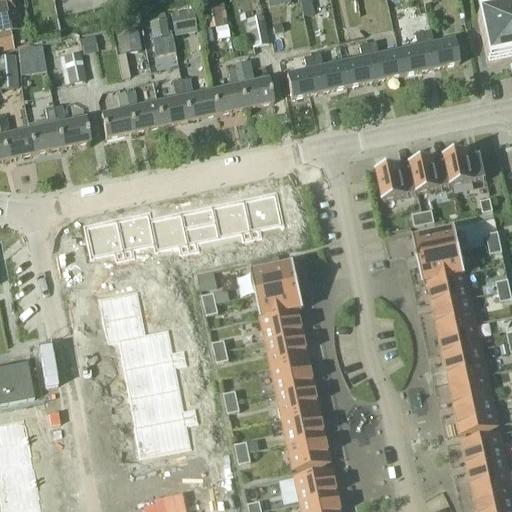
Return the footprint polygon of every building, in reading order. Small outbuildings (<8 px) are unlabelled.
[(16,29),(10,0),(0,0),(0,54),(13,52),(8,30),(16,29)] [(267,0),(269,9),(285,6),(283,0),(267,0)] [(217,5),(201,8),(205,31),(222,28),(217,5)] [(511,10),(474,18),(483,62),(511,55),(511,10)] [(196,35),(192,12),(170,16),(175,39),(196,35)] [(268,47),(262,18),(245,22),(251,50),(268,47)] [(165,23),(149,26),(155,60),(174,56),(171,39),(168,40),(165,23)] [(140,54),(136,32),(114,36),(119,58),(140,54)] [(430,34),(423,36),(431,73),(458,68),(453,44),(431,48),(430,43),(432,43),(430,34)] [(287,36),(275,40),(280,54),(292,50),(287,36)] [(397,55),(402,79),(431,73),(423,36),(415,37),(416,46),(417,46),(419,51),(397,55)] [(84,58),(97,54),(94,39),(80,43),(84,58)] [(375,85),(402,79),(397,55),(376,60),(375,55),(377,54),(375,46),(371,47),(370,43),(366,44),(375,85)] [(362,63),(342,67),(347,91),(375,85),(366,44),(361,45),(361,49),(358,49),(360,58),(361,58),(362,63)] [(25,81),(45,80),(44,49),(23,50),(25,81)] [(86,84),(80,57),(58,62),(65,89),(86,84)] [(0,92),(18,90),(14,58),(0,59),(0,92)] [(319,97),(347,91),(342,67),(320,72),(319,67),(321,66),(319,58),(311,59),(319,97)] [(290,103),(319,97),(311,59),(303,61),(305,69),(306,69),(307,74),(285,79),(290,103)] [(236,68),(236,72),(245,112),(272,106),(267,83),(253,86),(248,65),(236,68)] [(217,118),(245,112),(236,72),(228,74),(230,85),(232,85),(233,90),(212,95),(217,118)] [(217,118),(212,95),(191,100),(190,94),(192,94),(189,82),(180,84),(189,124),(217,118)] [(163,130),(189,124),(180,84),(173,86),(175,97),(177,97),(178,102),(158,107),(163,130)] [(133,95),(125,96),(134,137),(163,130),(158,107),(135,112),(134,107),(136,106),(133,95)] [(105,143),(134,137),(125,96),(116,98),(119,109),(120,109),(121,115),(100,120),(105,143)] [(61,110),(53,111),(62,152),(89,146),(84,123),(63,127),(62,122),(63,121),(61,110)] [(34,158),(62,152),(53,111),(44,114),(46,125),(48,124),(50,130),(29,135),(34,158)] [(0,136),(6,164),(34,158),(29,135),(7,139),(6,133),(8,133),(5,122),(0,122),(0,136)] [(444,159),(445,166),(450,190),(486,183),(480,158),(468,161),(467,154),(444,159)] [(410,166),(411,173),(417,197),(450,190),(445,166),(435,168),(433,161),(410,166)] [(376,173),(383,205),(417,197),(411,173),(401,175),(399,168),(376,173)] [(256,198),(243,200),(251,241),(260,239),(259,231),(282,226),(282,227),(283,227),(276,194),(275,194),(275,195),(256,199),(256,198)] [(230,204),(212,208),(219,240),(241,235),(242,243),(251,241),(243,200),(230,203),(230,204)] [(480,205),(483,216),(492,214),(490,203),(480,205)] [(194,211),(180,213),(189,254),(198,253),(196,244),(219,240),(212,208),(194,212),(194,211)] [(129,217),(116,220),(125,261),(133,259),(132,251),(154,247),(155,254),(156,253),(157,253),(150,221),(148,213),(147,214),(148,215),(129,218),(129,217)] [(167,217),(150,221),(157,253),(178,248),(180,256),(189,254),(180,213),(167,216),(167,217)] [(421,217),(423,228),(434,226),(431,215),(421,217)] [(414,230),(423,228),(421,217),(412,219),(414,230)] [(84,227),(83,227),(90,260),(91,260),(91,259),(114,254),(115,263),(125,261),(116,220),(103,223),(103,224),(84,228),(84,227)] [(416,263),(460,253),(455,232),(412,240),(416,263)] [(488,248),(500,245),(498,236),(486,238),(488,248)] [(490,258),(502,255),(500,245),(488,248),(490,258)] [(261,246),(253,248),(256,260),(264,258),(262,246),(261,246)] [(253,248),(245,250),(247,262),(256,260),(253,248)] [(421,285),(426,284),(464,275),(460,253),(416,263),(421,285)] [(199,260),(190,261),(193,274),(202,272),(201,272),(199,260)] [(190,261),(182,263),(182,264),(185,275),(185,276),(190,275),(193,274),(190,261)] [(250,275),(255,298),(298,289),(293,266),(250,275)] [(136,273),(128,275),(131,288),(139,286),(139,285),(136,274),(136,273)] [(128,275),(119,277),(120,278),(122,289),(122,290),(131,288),(128,275)] [(213,275),(198,279),(202,294),(216,291),(213,275)] [(470,301),(464,275),(426,284),(432,309),(470,301)] [(497,296),(510,293),(508,283),(495,286),(497,296)] [(303,312),(298,289),(255,298),(260,321),(298,313),(303,312)] [(138,293),(98,301),(98,302),(99,302),(100,308),(99,308),(102,324),(141,316),(137,295),(138,294),(138,293)] [(500,305),(511,303),(510,293),(497,296),(500,305)] [(183,299),(182,299),(184,308),(196,305),(197,305),(195,297),(194,297),(183,299)] [(203,310),(216,307),(213,297),(201,300),(203,310)] [(432,309),(438,335),(476,327),(470,301),(432,309)] [(196,305),(184,308),(186,316),(187,316),(198,314),(199,314),(197,305),(196,305)] [(203,310),(206,319),(218,317),(216,307),(203,310)] [(303,338),(298,313),(260,321),(266,346),(303,338)] [(141,316),(102,324),(105,339),(106,339),(107,345),(106,345),(106,346),(118,343),(145,338),(145,337),(141,316)] [(443,361),(481,352),(476,327),(438,335),(443,361)] [(145,338),(118,343),(123,372),(185,360),(183,353),(172,355),(168,332),(145,337),(145,338)] [(303,338),(266,346),(271,372),(308,364),(303,338)] [(214,357),(226,354),(224,344),(212,347),(214,357)] [(194,349),(193,350),(195,358),(208,355),(206,347),(205,347),(194,349)] [(443,361),(449,386),(487,378),(481,352),(443,361)] [(226,354),(214,357),(216,367),(228,364),(226,354)] [(208,355),(195,358),(197,366),(209,364),(210,364),(208,355)] [(185,360),(123,372),(129,401),(179,391),(175,369),(186,367),(185,360)] [(271,372),(277,397),(314,389),(308,364),(271,372)] [(0,408),(32,402),(26,366),(0,370),(0,408)] [(487,378),(449,386),(455,412),(492,404),(487,378)] [(314,389),(277,397),(282,423),(319,415),(314,389)] [(179,391),(129,401),(134,428),(134,430),(196,418),(194,411),(183,413),(179,391)] [(225,407),(237,405),(235,395),(223,398),(225,407)] [(498,429),(492,404),(455,412),(460,437),(498,429)] [(206,407),(208,416),(220,413),(219,405),(218,405),(206,407)] [(237,405),(225,407),(227,417),(239,415),(237,405)] [(220,413),(208,416),(210,424),(222,421),(220,413)] [(282,423),(287,448),(325,440),(319,415),(282,423)] [(196,418),(134,430),(140,460),(190,451),(186,428),(197,425),(196,418)] [(24,421),(0,425),(0,449),(28,444),(25,428),(24,428),(23,422),(24,422),(24,421)] [(462,444),(467,470),(504,462),(499,436),(462,444)] [(330,465),(325,440),(287,448),(293,473),(330,465)] [(28,444),(0,449),(0,471),(31,465),(30,459),(31,459),(28,444)] [(236,458),(248,456),(246,446),(234,448),(236,458)] [(236,458),(238,468),(251,466),(248,456),(236,458)] [(473,495),(510,487),(504,462),(467,470),(473,495)] [(31,465),(0,471),(0,493),(36,486),(33,471),(31,465)] [(300,506),(337,498),(332,472),(294,480),(300,506)] [(36,486),(0,493),(0,505),(1,511),(16,511),(40,508),(38,502),(39,502),(36,486)] [(473,495),(476,511),(511,511),(511,496),(510,487),(473,495)] [(216,511),(236,508),(232,489),(218,492),(220,498),(207,500),(209,511),(216,511)] [(300,506),(301,511),(340,511),(337,498),(300,506)]
